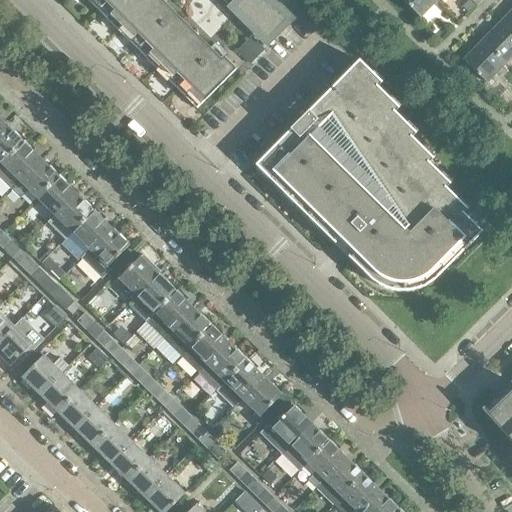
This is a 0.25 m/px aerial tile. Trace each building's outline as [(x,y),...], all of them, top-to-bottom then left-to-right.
[(87,0),(197,110),(236,70),(223,57),(221,60),(160,0),(87,0)] [(301,0),(222,0),(250,27),(251,26),(250,25),(254,20),(274,40),(275,38),(274,37),(302,10),(305,6),(306,7),(307,6),(301,0)] [(437,2),(435,0),(400,0),(420,19),(437,2)] [(469,0),(462,7),(468,12),(475,5),(471,1),(469,0)] [(511,11),(500,23),(511,34),(511,11)] [(511,57),(511,34),(500,23),(482,42),(505,65),(511,57)] [(505,65),(482,42),(463,61),(486,84),(505,65)] [(436,180),(440,175),(429,164),(433,159),(412,138),(416,134),(394,113),(399,109),(377,88),(381,83),(359,61),(255,166),(269,180),(276,173),(287,184),(280,191),(295,206),(302,199),(313,209),(306,216),(320,231),(327,224),(369,265),(362,272),(370,280),(374,283),(378,285),(385,278),(390,280),(396,282),(403,282),(409,282),(415,280),(421,277),(428,285),(432,282),(435,279),(437,278),(444,271),(436,264),(461,240),(468,247),(482,233),(454,205),(458,201),(436,180)] [(5,126),(0,131),(0,166),(2,165),(23,143),(5,126)] [(2,165),(0,166),(0,179),(4,183),(11,190),(41,160),(23,143),(2,165)] [(41,160),(11,190),(20,199),(28,191),(37,199),(58,178),(41,160)] [(58,178),(37,199),(54,216),(55,217),(76,195),(58,178)] [(54,216),(47,223),(56,232),(65,241),(72,234),(94,212),(76,195),(55,217),(54,216)] [(94,212),(72,234),(90,251),(111,230),(94,212)] [(90,251),(82,260),(102,280),(111,270),(109,267),(129,247),(111,230),(90,251)] [(12,243),(3,234),(0,237),(0,246),(5,251),(12,243)] [(13,260),(21,252),(12,243),(5,251),(13,260)] [(30,260),(21,252),(13,260),(22,268),(30,260)] [(140,258),(119,280),(137,297),(158,275),(151,268),(153,266),(143,255),(140,258)] [(48,258),(42,264),(45,268),(52,261),(48,258)] [(38,269),(30,260),(22,268),(31,277),(38,269)] [(47,277),(38,269),(31,277),(39,285),(47,277)] [(175,293),(158,275),(137,297),(128,306),(146,323),(175,293)] [(48,294),(56,286),(47,277),(39,285),(48,294)] [(65,294),(56,286),(48,294),(57,302),(65,294)] [(193,310),(175,293),(146,323),(164,340),(193,310)] [(74,304),(65,294),(57,302),(66,312),(74,304)] [(211,327),(193,310),(164,340),(181,357),(211,327)] [(0,343),(15,329),(0,314),(0,343)] [(77,322),(87,331),(95,323),(85,314),(77,322)] [(23,320),(15,329),(0,343),(0,355),(12,367),(15,364),(18,368),(45,341),(23,320)] [(95,340),(103,332),(95,323),(87,331),(95,340)] [(229,345),(211,327),(181,357),(199,375),(229,345)] [(112,341),(103,332),(95,340),(104,349),(112,341)] [(121,349),(112,341),(104,349),(113,357),(121,349)] [(246,362),(229,345),(199,375),(217,392),(246,362)] [(130,358),(121,349),(113,357),(122,366),(130,358)] [(40,395),(61,374),(43,357),(23,378),(40,395)] [(139,367),(130,358),(122,366),(131,374),(139,367)] [(264,379),(246,362),(217,392),(234,409),(243,400),(264,379)] [(139,383),(147,375),(139,367),(131,374),(139,383)] [(58,413),(79,391),(61,374),(40,395),(58,413)] [(148,391),(156,384),(147,375),(139,383),(148,391)] [(282,396),(264,379),(243,400),(261,418),(282,396)] [(165,392),(156,384),(148,391),(157,400),(165,392)] [(76,430),(96,409),(79,391),(58,413),(76,430)] [(174,401),(165,392),(157,400),(166,409),(174,401)] [(511,394),(488,417),(511,443),(511,394)] [(175,418),(183,410),(174,401),(166,409),(175,418)] [(260,435),(281,455),(310,425),(293,408),(273,428),(270,425),(260,435)] [(93,447),(114,426),(96,409),(76,430),(93,447)] [(191,418),(183,410),(175,418),(184,426),(191,418)] [(200,427),(191,418),(184,426),(192,435),(200,427)] [(328,442),(310,425),(281,455),(299,472),(307,464),(328,442)] [(111,465),(132,443),(114,426),(93,447),(111,465)] [(201,443),(209,435),(200,427),(192,435),(201,443)] [(217,444),(209,435),(201,443),(209,452),(217,444)] [(346,460),(328,442),(307,464),(316,472),(308,481),(317,489),(325,481),(346,460)] [(128,482),(149,461),(132,443),(111,465),(128,482)] [(226,452),(217,444),(209,452),(219,460),(226,452)] [(209,460),(203,465),(212,473),(217,467),(209,460)] [(364,477),(346,460),(325,481),(317,489),(334,507),(364,477)] [(146,499),(167,478),(149,461),(128,482),(146,499)] [(230,472),(239,481),(247,473),(238,464),(230,472)] [(256,481),(247,473),(239,481),(248,489),(256,481)] [(363,511),(381,494),(364,477),(334,507),(339,511),(363,511)] [(168,511),(184,495),(167,478),(146,499),(159,511),(168,511)] [(257,498),(265,490),(256,481),(248,489),(257,498)] [(265,507),(273,499),(265,490),(257,498),(265,507)] [(398,511),(399,511),(381,494),(363,511),(398,511)] [(270,511),(277,511),(282,507),(273,499),(265,507),(270,511)]
